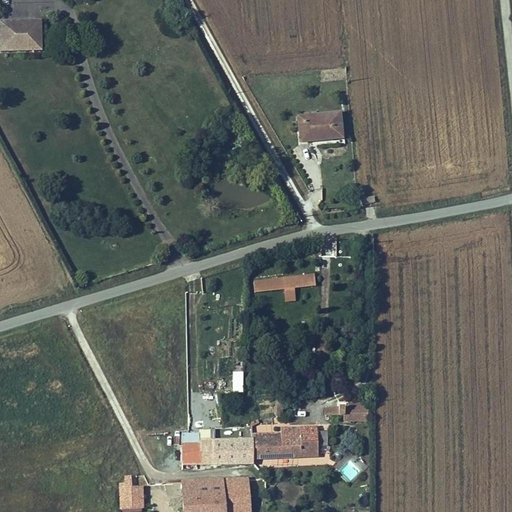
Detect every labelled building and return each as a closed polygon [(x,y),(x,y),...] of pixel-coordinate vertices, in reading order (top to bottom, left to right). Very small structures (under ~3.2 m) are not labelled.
[(21,23),(0,23),(0,51),(21,51),(21,23)] [(33,23),(21,23),(21,51),(34,51),(33,23)] [(297,114),(299,137),(339,136),(338,112),(297,114)] [(279,290),(311,285),(309,273),(277,277),(279,290)] [(232,386),(243,387),(243,373),(233,372),(232,386)] [(351,396),(342,397),(342,405),(334,405),(334,411),(351,411),(351,396)] [(200,425),(201,439),(212,438),(212,424),(200,425)] [(303,429),(303,434),(279,434),(249,435),(249,437),(249,458),(271,457),(313,457),(312,428),(303,429)] [(249,458),(249,437),(212,438),(213,463),(249,462),(249,458)] [(202,464),(213,463),(212,438),(201,439),(202,464)] [(178,457),(179,466),(196,465),(197,464),(197,445),(178,446),(178,457)] [(128,482),(137,481),(137,472),(127,471),(128,482)] [(173,493),(181,493),(181,498),(181,511),(246,511),(246,495),(234,496),(233,480),(173,480),(173,493)] [(234,496),(246,495),(247,480),(233,480),(234,496)] [(138,492),(137,481),(128,482),(119,481),(119,493),(138,492)] [(138,505),(138,492),(119,493),(120,507),(138,505)] [(181,511),(181,498),(173,498),(172,511),(181,511)]
